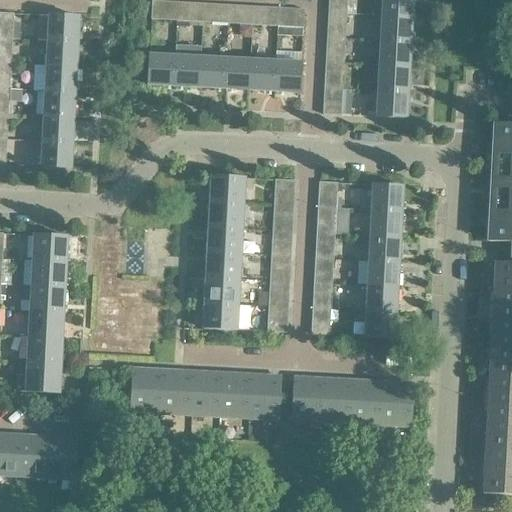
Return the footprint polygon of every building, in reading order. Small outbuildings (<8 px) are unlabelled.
[(330,0),(330,16),(347,16),(356,17),(356,0),(330,0)] [(414,0),(383,0),(383,18),(413,20),(414,0)] [(178,23),(178,5),(153,4),(152,22),(178,23)] [(204,6),(178,5),(178,23),(203,24),(204,6)] [(229,8),(204,6),(203,24),(228,26),(229,8)] [(254,9),(229,8),(228,26),(253,27),(254,9)] [(254,9),(253,27),(278,28),(279,11),(254,9)] [(279,11),(278,28),(278,37),(302,39),(303,30),(304,12),(279,11)] [(0,14),(0,39),(13,41),(14,15),(0,14)] [(347,16),(330,16),(329,39),(345,40),(347,16)] [(48,42),(78,44),(80,19),(40,17),(38,42),(48,42)] [(413,20),(383,18),(382,42),(412,43),(413,20)] [(13,41),(0,39),(0,64),(11,65),(13,41)] [(345,40),(329,39),(327,65),(344,66),(354,66),(355,57),(345,56),(345,40)] [(78,44),(48,42),(47,67),(77,69),(78,44)] [(412,43),(382,42),(380,68),(410,70),(412,43)] [(174,89),(176,58),(151,57),(149,87),(174,89)] [(201,60),(176,58),(174,89),(199,90),(201,60)] [(226,61),(201,60),(199,90),(225,91),(226,61)] [(226,61),(225,91),(250,93),(251,62),(226,61)] [(251,62),(250,93),(275,94),(276,63),(251,62)] [(276,63),(275,94),(302,95),(303,65),(276,63)] [(0,64),(0,91),(10,92),(11,65),(0,64)] [(344,66),(327,65),(326,90),(343,91),(344,66)] [(47,67),(45,93),(76,95),(77,69),(47,67)] [(380,68),(379,93),(409,94),(410,70),(380,68)] [(343,91),(326,90),(324,117),(341,117),(350,117),(352,91),(343,91)] [(0,91),(0,116),(8,117),(10,92),(0,91)] [(45,93),(44,118),(74,120),(76,95),(45,93)] [(409,94),(379,93),(377,119),(407,121),(409,94)] [(8,117),(0,116),(0,141),(7,142),(8,117)] [(74,120),(44,118),(42,144),(73,146),(74,120)] [(511,265),(496,264),(483,496),(511,497),(511,120),(511,121),(511,127),(495,126),(494,144),(499,144),(499,155),(493,155),(493,158),(499,158),(498,168),(492,167),(491,201),(496,201),(496,212),(490,212),(490,215),(496,215),(495,226),(490,226),(489,243),(511,244),(511,265)] [(73,146),(42,144),(41,170),(71,171),(73,146)] [(212,179),(211,206),(244,208),(245,191),(255,191),(255,182),(212,179)] [(274,210),(294,210),(295,184),(275,183),(274,210)] [(318,212),(336,212),(337,199),(338,186),(319,185),(318,212)] [(372,214),(401,216),(403,190),(373,188),(372,214)] [(244,208),(211,206),(209,231),(242,233),(244,208)] [(274,210),(272,234),(292,235),(294,210),(274,210)] [(336,212),(318,212),(317,237),(335,237),(336,212)] [(401,216),(372,214),(371,239),(400,241),(401,216)] [(209,231),(208,256),(241,258),(242,233),(209,231)] [(292,235),(272,234),(271,259),(291,260),(292,235)] [(335,237),(317,237),(315,261),(334,262),(335,237)] [(34,238),(33,263),(67,265),(69,240),(34,238)] [(400,241),(371,239),(369,264),(399,265),(400,241)] [(208,256),(207,280),(240,282),(241,258),(208,256)] [(291,260),(271,259),(270,283),(290,284),(291,260)] [(315,261),(314,285),(332,286),(334,262),(315,261)] [(33,263),(31,286),(66,288),(67,265),(33,263)] [(399,265),(369,264),(368,288),(397,289),(399,265)] [(207,280),(205,304),(239,306),(240,282),(207,280)] [(270,283),(268,307),(288,308),(290,284),(270,283)] [(332,286),(314,285),(313,309),(331,310),(332,286)] [(66,288),(31,286),(30,310),(65,312),(66,288)] [(397,289),(368,288),(367,312),(396,313),(397,289)] [(239,306),(205,304),(204,331),(237,333),(239,306)] [(288,308),(268,307),(267,334),(287,335),(288,308)] [(331,310),(313,309),(311,337),(337,337),(338,312),(331,312),(331,310)] [(30,310),(28,339),(63,341),(65,312),(30,310)] [(396,313),(367,312),(365,340),(395,342),(396,313)] [(28,339),(27,364),(61,366),(63,341),(28,339)] [(61,366),(27,364),(26,377),(18,377),(17,394),(60,396),(61,366)] [(160,416),(162,373),(134,372),(131,415),(160,416)] [(192,375),(162,373),(160,416),(190,418),(192,375)] [(192,375),(190,418),(218,419),(221,376),(192,375)] [(250,378),(221,376),(218,419),(247,421),(250,378)] [(250,378),(247,421),(279,422),(281,379),(250,378)] [(320,425),(323,382),(296,380),(293,423),(320,425)] [(323,382),(320,425),(349,426),(351,383),(323,382)] [(381,385),(351,383),(349,426),(378,428),(381,385)] [(413,387),(381,385),(378,428),(411,429),(413,387)] [(17,438),(0,437),(0,477),(15,479),(17,438)] [(17,438),(15,479),(45,480),(48,440),(17,438)] [(77,441),(48,440),(45,480),(75,482),(77,441)]
